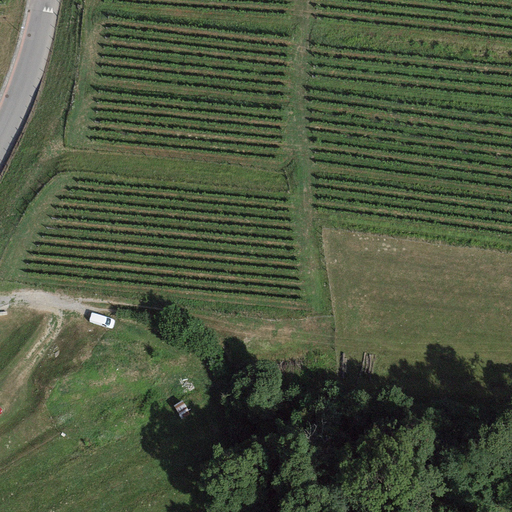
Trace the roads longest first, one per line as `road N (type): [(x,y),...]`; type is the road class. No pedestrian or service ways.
road 1 (track): [(511,372),(66,304),(0,303)]
road 2 (unclassified): [(0,130),(25,81),(42,0)]
